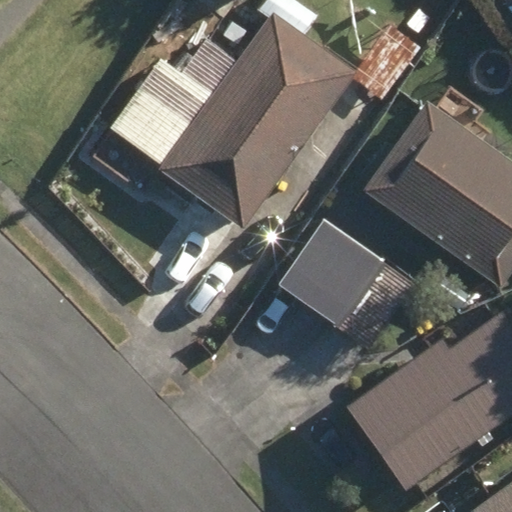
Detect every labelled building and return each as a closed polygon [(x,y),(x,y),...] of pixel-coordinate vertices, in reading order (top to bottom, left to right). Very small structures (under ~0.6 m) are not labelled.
[(353,76),(272,18),(238,65),(207,44),(133,148),(163,169),(160,173),(242,232),(350,82),(385,104),(422,52),(388,28),(353,76)] [(365,197),(500,293),(511,275),(511,167),(428,108),(365,197)] [(364,351),(411,287),(381,266),(348,241),(300,306),(333,330),(364,351)] [(348,412),(408,495),(511,420),(511,334),(494,307),(348,412)] [(511,511),(511,489),(480,511),(511,511)]
